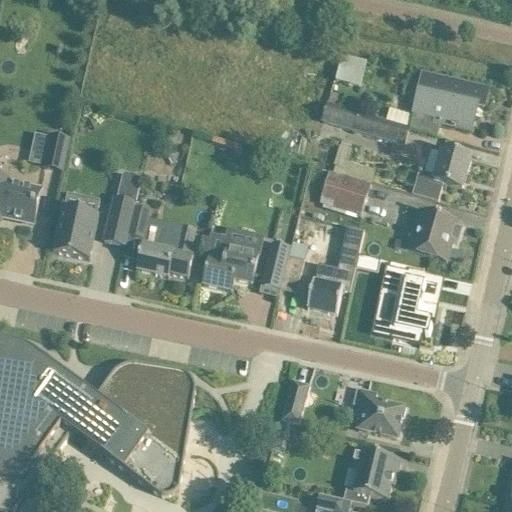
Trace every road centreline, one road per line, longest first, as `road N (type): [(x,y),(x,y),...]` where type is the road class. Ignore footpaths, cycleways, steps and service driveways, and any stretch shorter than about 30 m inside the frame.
road 1 (residential): [(475,389),(0,283)]
road 2 (residential): [(511,39),(339,0)]
road 3 (residential): [(475,389),(511,221)]
road 4 (residential): [(445,511),(475,389)]
